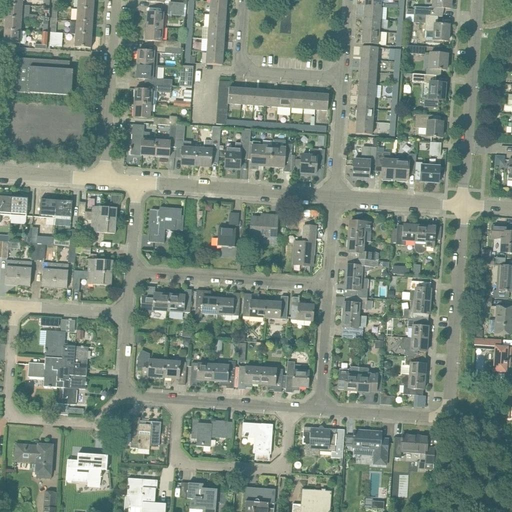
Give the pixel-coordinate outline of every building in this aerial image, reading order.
[(93,11),(94,0),(77,0),(77,9),(93,11)] [(404,0),(393,0),(393,9),(404,9),(404,0)] [(450,9),(451,0),(431,0),(431,7),(429,7),(428,8),(414,7),(414,15),(438,16),(442,17),(443,8),(450,9)] [(225,16),(226,3),(211,2),(210,15),(225,16)] [(6,5),(5,17),(22,19),(22,18),(27,19),(27,15),(29,15),(30,7),(6,5)] [(380,20),(381,8),(365,6),(364,19),(380,20)] [(77,9),(76,22),(93,23),(93,11),(77,9)] [(404,9),(393,9),(398,9),(397,21),(403,22),(404,9)] [(146,26),(163,28),(164,14),(147,13),(146,26)] [(437,24),(438,16),(414,15),(406,14),(405,22),(425,24),(425,31),(426,32),(425,39),(448,41),(449,25),(437,24)] [(210,15),(209,27),(225,28),(225,16),(210,15)] [(5,17),(5,30),(21,31),(22,19),(5,17)] [(364,19),(363,31),(379,33),(380,20),(364,19)] [(70,28),(70,34),(75,35),(92,36),(93,23),(76,22),(76,28),(70,28)] [(163,28),(146,26),(145,40),(154,41),(154,47),(181,49),(181,42),(166,41),(162,41),(163,28)] [(224,41),(225,28),(209,27),(208,39),(224,41)] [(21,31),(5,30),(4,43),(8,43),(8,47),(19,48),(21,31)] [(378,45),(379,33),(363,31),(362,44),(378,45)] [(35,45),(35,49),(46,49),(47,46),(47,33),(43,32),(42,45),(35,45)] [(62,33),(56,33),(50,33),(50,46),(61,46),(62,33)] [(75,46),(75,47),(91,48),(92,36),(75,35),(75,46)] [(208,39),(207,52),(223,53),(224,41),(208,39)] [(425,47),(408,46),(407,54),(424,55),(425,47)] [(180,55),(181,49),(154,47),(153,52),(138,51),(137,64),(153,66),(157,66),(158,53),(165,53),(165,54),(180,55)] [(362,47),(361,59),(377,60),(378,48),(362,47)] [(190,51),(185,50),(184,63),(189,63),(200,64),(200,54),(195,54),(195,57),(190,57),(190,51)] [(222,65),(223,53),(207,52),(207,64),(222,65)] [(426,69),(426,75),(429,75),(436,76),(440,76),(441,70),(446,70),(447,54),(437,54),(430,53),(429,69),(426,69)] [(28,93),(71,96),(73,70),(69,70),(69,62),(13,58),(12,64),(15,64),(14,74),(12,74),(10,92),(28,93)] [(376,73),(377,60),(361,59),(360,72),(376,73)] [(153,73),(153,66),(137,64),(136,79),(145,79),(145,85),(172,87),(172,80),(157,79),(158,73),(153,73)] [(193,67),(181,66),(179,87),(191,88),(193,67)] [(375,85),(376,73),(360,72),(359,84),(375,85)] [(436,76),(429,75),(412,74),(412,82),(430,84),(429,99),(424,99),(424,107),(438,108),(439,100),(444,101),(445,83),(435,83),(436,76)] [(359,84),(358,97),(374,98),(375,85),(359,84)] [(135,90),(134,103),(156,105),(156,101),(157,101),(157,96),(156,96),(157,92),(171,93),(172,87),(145,85),(144,90),(135,90)] [(398,87),(392,87),(387,87),(386,98),(391,99),(397,99),(398,87)] [(229,88),(229,93),(228,98),(228,104),(240,105),(241,89),(229,88)] [(240,105),(253,105),(254,90),(241,89),(240,105)] [(253,105),(265,106),(266,91),(254,90),(253,105)] [(279,92),(266,91),(265,106),(278,107),(279,92)] [(278,107),(290,108),(291,93),(279,92),(278,107)] [(290,108),(303,109),(304,93),(291,93),(290,108)] [(304,93),(303,109),(315,110),(316,94),(304,93)] [(329,95),(316,94),(315,110),(327,111),(329,95)] [(373,110),(374,98),(358,97),(357,109),(373,110)] [(156,105),(134,103),(133,118),(150,119),(151,105),(156,105)] [(493,113),(501,114),(502,106),(494,105),(493,113)] [(373,110),(357,109),(356,122),(373,123),(373,110)] [(390,120),(390,124),(395,124),(396,112),(390,111),(387,111),(387,120),(390,120)] [(430,115),(415,114),(414,128),(427,129),(427,137),(433,137),(433,138),(436,138),(436,137),(441,138),(442,122),(428,121),(428,116),(430,116),(430,115)] [(153,124),(170,125),(177,126),(177,117),(170,116),(169,119),(154,118),(153,124)] [(301,125),(301,130),(313,131),(314,118),(315,117),(311,117),(310,126),(301,125)] [(318,119),(314,118),(313,131),(326,132),(327,124),(318,123),(318,119)] [(289,124),(289,129),(301,130),(301,125),(299,125),(299,122),(294,122),(294,124),(289,124)] [(372,135),(373,123),(356,122),(356,134),(372,135)] [(144,126),(143,126),(133,125),(130,155),(131,155),(131,154),(141,155),(141,156),(154,157),(156,140),(149,140),(150,133),(144,132),(144,126)] [(169,141),(156,140),(154,157),(169,158),(170,147),(175,147),(176,139),(177,126),(170,125),(169,141)] [(197,149),(196,166),(211,167),(212,151),(219,151),(220,128),(213,127),(212,141),(204,141),(204,149),(197,149)] [(248,160),(250,130),(242,129),(241,144),(235,143),(235,149),(226,148),(225,168),(240,169),(241,159),(248,160)] [(271,167),(272,147),(260,146),(260,143),(250,142),(251,130),(250,130),(248,160),(251,160),(250,170),(258,170),(258,166),(271,167)] [(375,165),(376,152),(377,139),(373,138),(372,148),(363,147),(362,161),(354,160),(353,177),(369,178),(370,164),(375,165)] [(183,139),(176,139),(175,147),(182,148),(181,165),(196,166),(197,149),(191,149),(191,142),(183,141),(183,139)] [(441,143),(430,142),(429,156),(440,157),(441,143)] [(272,147),(271,167),(283,168),(283,172),(290,173),(292,144),(285,144),(284,148),(272,147)] [(325,150),(315,149),(309,149),(309,156),(300,155),(299,160),(295,160),(295,165),(301,166),(300,173),(316,174),(316,165),(324,166),(325,150)] [(381,179),(394,180),(396,161),(389,160),(390,153),(376,152),(375,165),(375,167),(382,168),(381,179)] [(396,161),(394,180),(408,181),(408,174),(408,170),(415,170),(415,162),(416,155),(408,155),(408,157),(396,156),(396,161)] [(422,163),(415,162),(415,170),(421,170),(420,182),(438,183),(439,167),(422,166),(422,163)] [(0,223),(1,215),(11,216),(12,197),(0,196),(0,223)] [(28,198),(12,197),(11,216),(27,217),(28,198)] [(39,218),(55,219),(56,201),(40,199),(39,218)] [(56,201),(55,219),(55,225),(70,226),(71,220),(72,202),(56,201)] [(92,219),(114,221),(115,209),(117,209),(117,208),(92,206),(92,212),(85,212),(86,203),(79,202),(78,218),(92,219)] [(151,209),(149,234),(158,235),(157,243),(164,243),(165,225),(175,226),(175,230),(183,231),(184,216),(181,216),(182,209),(160,208),(159,210),(151,209)] [(239,214),(230,213),(229,225),(238,226),(239,214)] [(264,240),(264,236),(276,237),(277,226),(278,216),(266,215),(266,219),(251,218),(251,228),(250,235),(250,239),(264,240)] [(114,221),(92,219),(91,232),(105,233),(115,234),(113,233),(114,221)] [(348,240),(363,241),(370,242),(371,233),(370,232),(370,223),(350,221),(350,228),(349,228),(348,240)] [(414,249),(416,226),(403,225),(403,226),(397,225),(396,245),(405,246),(405,241),(415,242),(414,249)] [(294,243),(293,264),(294,264),(294,263),(300,264),(300,265),(312,266),(314,244),(315,244),(315,236),(316,227),(304,226),(303,235),(303,243),(294,243)] [(416,226),(414,249),(416,249),(416,250),(417,251),(419,252),(420,252),(421,252),(422,252),(423,251),(424,250),(425,249),(425,247),(434,248),(435,228),(429,228),(429,227),(416,226)] [(501,253),(508,253),(511,253),(511,232),(507,232),(507,227),(491,226),(491,238),(502,238),(501,253)] [(220,257),(236,258),(237,247),(235,247),(236,228),(235,228),(235,229),(219,228),(219,227),(218,227),(217,246),(221,247),(220,257)] [(78,247),(91,248),(91,241),(78,241),(79,239),(76,239),(76,247),(78,247)] [(363,241),(348,240),(347,253),(348,253),(348,259),(378,261),(379,254),(363,248),(363,241)] [(480,257),(480,265),(490,265),(494,266),(499,266),(498,280),(498,282),(497,291),(494,291),(493,298),(509,299),(509,292),(511,292),(511,266),(507,266),(505,266),(505,259),(494,258),(490,257),(480,257)] [(88,272),(110,273),(111,262),(113,262),(113,261),(89,259),(88,272)] [(347,265),(346,278),(361,279),(361,273),(364,272),(364,273),(371,270),(371,269),(378,266),(378,261),(348,259),(347,265)] [(18,284),(19,262),(7,261),(5,285),(6,285),(6,283),(18,284)] [(19,262),(18,284),(29,285),(29,286),(30,286),(32,263),(19,262)] [(54,286),(56,265),(43,264),(42,287),(43,287),(43,286),(54,286)] [(56,265),(54,286),(66,287),(66,289),(67,289),(68,265),(56,265)] [(109,285),(110,273),(88,272),(74,271),(73,289),(79,290),(80,278),(87,279),(87,284),(111,286),(111,285),(109,285)] [(361,279),(346,278),(345,291),(346,291),(345,297),(367,298),(368,279),(361,279)] [(411,301),(430,302),(431,289),(430,289),(431,283),(411,281),(410,291),(415,291),(415,301),(411,301)] [(143,297),(142,309),(169,311),(170,295),(155,294),(155,288),(148,287),(147,297),(143,297)] [(184,296),(170,295),(169,311),(190,313),(192,290),(185,290),(184,296)] [(217,315),(218,298),(203,297),(204,291),(197,291),(196,301),(195,319),(202,320),(202,314),(217,315)] [(218,298),(217,315),(239,316),(240,304),(240,294),(233,293),(233,299),(218,298)] [(243,317),(265,318),(266,302),(251,301),(251,295),(244,294),(243,317)] [(266,302),(265,318),(286,320),(288,297),(281,297),(280,303),(266,302)] [(299,298),(292,297),(291,320),(313,322),(314,305),(299,304),(299,298)] [(366,310),(367,298),(345,297),(345,303),(344,303),(343,315),(366,317),(358,316),(359,309),(366,310)] [(491,299),(477,298),(477,305),(491,306),(491,299)] [(403,319),(408,319),(428,321),(428,315),(429,315),(430,302),(411,301),(410,310),(404,310),(403,319)] [(511,333),(511,307),(504,307),(497,306),(495,333),(511,335),(511,333)] [(366,327),(366,317),(343,315),(341,338),(350,339),(360,340),(362,340),(363,327),(366,327)] [(41,318),(41,326),(58,326),(59,319),(41,318)] [(413,328),(412,339),(427,340),(428,327),(427,327),(428,321),(408,319),(407,328),(413,328)] [(46,345),(45,358),(66,359),(65,367),(73,368),(74,360),(75,347),(64,346),(65,332),(51,332),(50,345),(46,345)] [(135,334),(135,343),(143,344),(144,335),(135,334)] [(404,339),(401,342),(405,345),(404,351),(405,351),(404,357),(425,358),(426,352),(427,340),(412,339),(404,338),(404,339)] [(350,339),(349,349),(359,349),(360,340),(350,339)] [(475,348),(495,350),(493,371),(506,372),(506,367),(510,367),(511,348),(508,348),(508,347),(501,346),(501,341),(474,339),(474,345),(475,345),(475,348)] [(375,341),(374,349),(383,349),(384,341),(375,341)] [(88,348),(75,347),(74,360),(73,368),(65,367),(65,375),(86,376),(88,348)] [(139,355),(137,360),(138,361),(138,369),(142,369),(141,383),(148,383),(149,377),(164,378),(165,361),(149,360),(149,359),(139,355)] [(425,364),(425,358),(404,357),(405,357),(404,366),(410,366),(409,376),(401,375),(425,377),(426,364),(425,364)] [(43,387),(56,388),(58,367),(65,367),(66,359),(45,358),(45,364),(29,363),(28,377),(44,378),(43,387)] [(186,363),(165,361),(164,378),(178,379),(178,385),(185,386),(186,363)] [(214,365),(213,381),(227,382),(226,389),(233,389),(234,379),(235,362),(229,362),(228,366),(214,365)] [(285,376),(284,389),(286,389),(285,393),(292,393),(293,387),(308,388),(309,372),(294,371),(294,362),(288,362),(287,376),(285,376)] [(213,381),(214,365),(191,363),(190,386),(197,387),(197,380),(213,381)] [(65,375),(65,367),(58,367),(56,388),(63,388),(62,404),(75,405),(76,389),(85,390),(86,376),(65,375)] [(260,385),(261,368),(239,367),(238,379),(238,389),(245,390),(245,384),(260,385)] [(344,390),(356,391),(358,368),(352,367),(348,370),(339,369),(338,389),(344,390)] [(281,388),(284,389),(285,376),(282,376),(283,370),(261,368),(260,385),(275,386),(274,392),(281,392),(281,388)] [(368,368),(358,368),(356,391),(370,392),(381,392),(382,372),(369,372),(369,369),(368,368)] [(424,390),(425,377),(401,375),(401,386),(403,386),(403,395),(413,395),(422,396),(423,396),(423,390),(424,390)] [(413,395),(413,407),(424,408),(425,396),(423,396),(422,396),(413,395)] [(23,401),(18,406),(23,411),(28,406),(23,401)] [(138,448),(139,448),(149,449),(150,445),(159,446),(161,422),(151,422),(151,425),(140,424),(140,418),(133,417),(132,427),(131,444),(138,444),(138,448)] [(199,420),(192,419),(191,439),(197,440),(196,446),(210,447),(211,438),(224,439),(225,421),(212,421),(211,424),(198,424),(199,420)] [(254,437),(253,445),(253,453),(271,455),(273,425),(261,424),(261,425),(243,424),(243,422),(242,436),(254,437)] [(342,459),(344,430),(304,427),(302,444),(305,444),(306,455),(319,456),(319,451),(326,451),(331,452),(331,458),(342,459)] [(381,433),(354,431),(354,434),(353,434),(353,437),(354,437),(353,448),(379,450),(378,462),(386,463),(388,440),(381,439),(381,433)] [(427,437),(402,435),(402,439),(401,439),(401,441),(401,451),(426,453),(425,463),(419,462),(419,469),(433,470),(434,458),(434,448),(427,448),(427,437)] [(26,448),(26,446),(16,445),(15,461),(37,462),(37,473),(36,477),(52,478),(52,468),(53,458),(51,458),(52,446),(38,445),(38,449),(26,448)] [(101,470),(104,470),(107,470),(108,456),(78,454),(77,464),(71,464),(71,460),(67,460),(66,480),(88,482),(88,480),(100,481),(101,477),(101,474),(101,470)] [(127,495),(127,496),(129,496),(128,506),(128,511),(164,511),(165,504),(154,503),(155,489),(157,489),(157,481),(152,480),(128,479),(127,489),(127,495)] [(195,508),(205,509),(204,511),(215,511),(216,509),(214,509),(215,491),(203,490),(203,484),(188,483),(187,499),(195,500),(195,508)] [(258,488),(246,488),(244,511),(273,511),(275,490),(263,489),(263,492),(260,492),(260,491),(260,490),(260,489),(259,489),(258,488)] [(330,511),(331,501),(332,491),(325,491),(325,492),(321,491),(321,490),(302,489),(301,505),(293,504),(292,511),(330,511)] [(54,511),(56,493),(44,493),(42,511),(54,511)] [(370,511),(384,511),(385,501),(377,500),(377,496),(365,496),(364,511),(370,511)]
